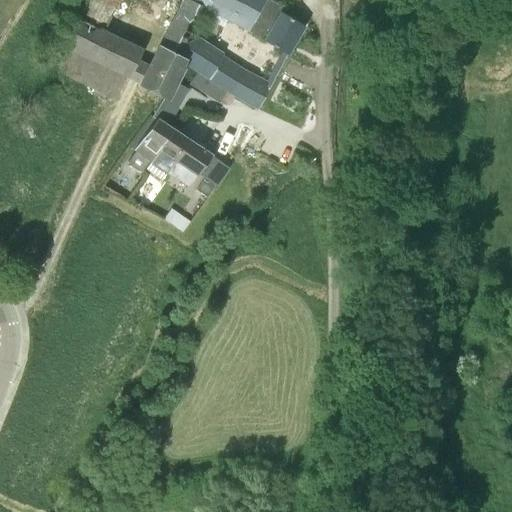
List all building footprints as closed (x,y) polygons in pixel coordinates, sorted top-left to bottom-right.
[(123,0),(86,0),(55,69),(116,98),(126,76),(129,77),(142,50),(107,33),(121,6),(123,0)] [(149,90),(161,97),(166,100),(175,82),(180,72),(182,69),(180,67),(182,62),(196,35),(208,11),(188,0),(181,0),(158,45),(139,85),(149,90)] [(204,20),(222,29),(227,21),(247,31),(247,30),(263,39),(263,40),(287,55),(303,26),(281,14),(285,8),(270,0),(188,0),(208,11),(204,20)] [(241,67),(222,56),(224,53),(196,35),(182,62),(195,70),(197,71),(226,92),(258,109),(272,83),(241,67)] [(197,71),(192,79),(190,83),(219,102),(226,92),(197,71)] [(169,117),(186,87),(175,82),(166,100),(161,97),(152,116),(157,119),(135,151),(135,154),(127,163),(131,168),(134,170),(140,172),(148,160),(151,162),(151,163),(161,149),(159,147),(172,129),(163,123),(167,116),(169,117)] [(181,182),(189,170),(203,150),(172,129),(159,147),(161,149),(151,163),(151,162),(150,163),(165,173),(167,171),(181,182)] [(213,187),(202,179),(195,190),(206,197),(213,187)]
